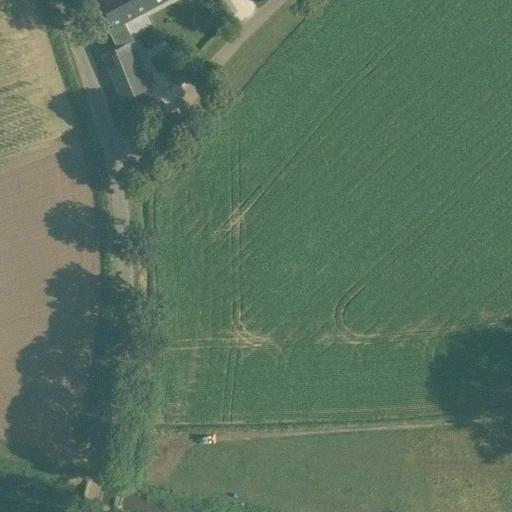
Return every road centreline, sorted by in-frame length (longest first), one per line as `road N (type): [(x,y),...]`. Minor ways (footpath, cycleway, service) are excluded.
road 1 (tertiary): [(91,511),(125,316),(115,166)]
road 2 (unclassified): [(115,166),(277,0)]
road 3 (tertiary): [(115,166),(63,0)]
